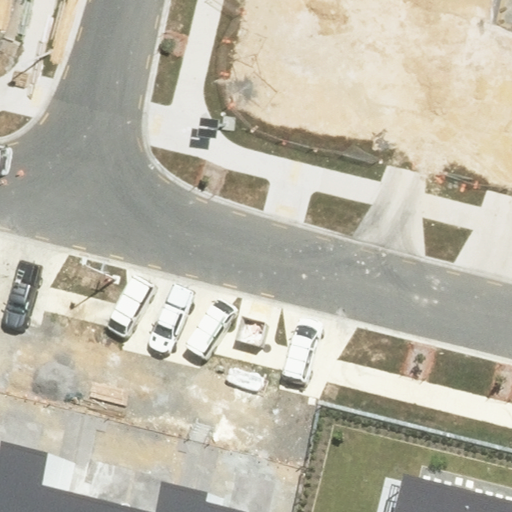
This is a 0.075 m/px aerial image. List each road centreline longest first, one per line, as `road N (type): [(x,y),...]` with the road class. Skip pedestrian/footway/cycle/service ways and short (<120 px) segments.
road 1 (residential): [(71,217),(511,334)]
road 2 (residential): [(71,217),(126,0)]
